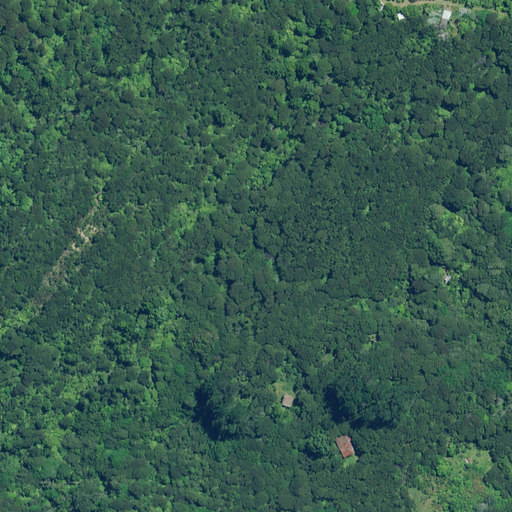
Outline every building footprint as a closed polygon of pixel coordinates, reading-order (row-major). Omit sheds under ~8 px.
[(470,17),(471,9),(458,8),(457,16),(470,17)] [(449,20),(451,12),(444,10),(442,18),(449,20)] [(399,20),(406,18),(404,12),(397,14),(399,20)] [(454,26),(450,22),(446,26),(450,30),(454,26)] [(291,407),(293,397),(284,395),(281,404),(291,407)] [(345,457),(354,454),(347,435),(338,438),(345,457)]
